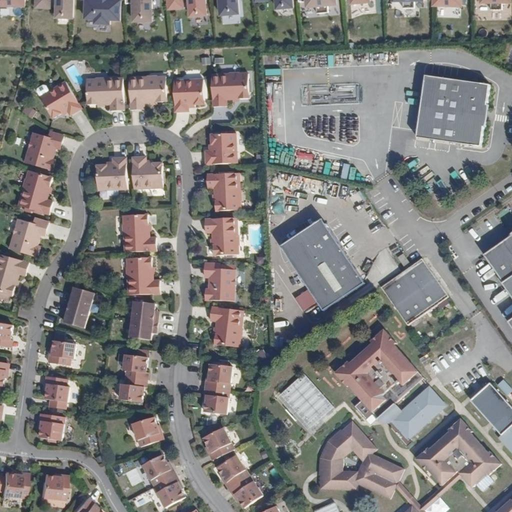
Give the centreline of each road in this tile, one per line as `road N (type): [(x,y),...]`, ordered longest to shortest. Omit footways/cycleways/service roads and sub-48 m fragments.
road 1 (residential): [(221,511),(181,450),(187,181),(182,157),(154,134),(107,136),(76,157),(74,231),(45,282),(15,453)]
road 2 (residential): [(511,180),(439,232),(409,225),(381,181)]
road 3 (residential): [(15,453),(88,464),(121,511)]
